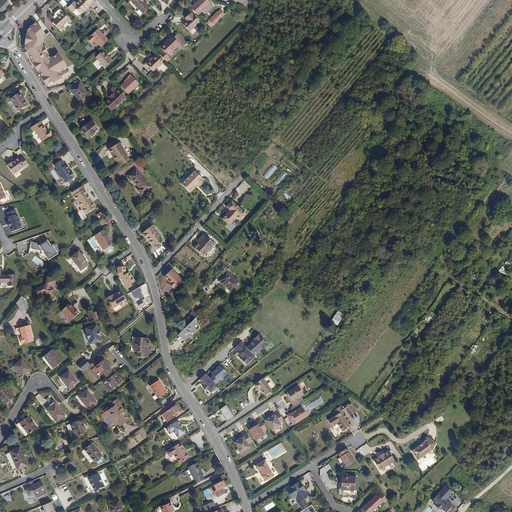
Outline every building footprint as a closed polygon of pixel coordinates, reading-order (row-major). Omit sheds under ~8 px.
[(9,0),(0,0),(0,9),(2,11),(12,2),(9,0)] [(90,3),(87,0),(80,0),(76,4),(75,3),(74,2),(68,7),(72,12),(76,9),(80,14),(88,7),(87,6),(88,5),(90,3)] [(130,0),(133,3),(132,4),(136,8),(137,7),(142,13),(149,7),(141,0),(130,0)] [(207,0),(199,0),(191,8),(197,15),(206,7),(210,3),(207,0)] [(52,22),(59,29),(70,19),(63,12),(52,22)] [(211,28),(222,17),(218,12),(206,23),(211,28)] [(191,13),(186,17),(188,19),(186,21),(182,24),(189,31),(199,22),(191,13)] [(46,35),(35,22),(26,29),(24,50),(45,86),(69,71),(67,67),(58,52),(51,56),(42,45),(43,39),(46,35)] [(101,47),(108,40),(98,29),(87,39),(91,43),(94,40),(97,44),(101,47)] [(183,46),(186,43),(182,38),(182,39),(177,34),(173,37),(172,36),(168,40),(169,41),(165,44),(161,48),(162,50),(158,53),(166,62),(171,58),(168,55),(180,44),(183,46)] [(95,57),(105,68),(112,61),(106,54),(105,55),(102,51),(95,57)] [(149,59),(145,63),(153,71),(158,66),(159,67),(163,63),(155,56),(150,60),(149,59)] [(139,84),(130,75),(127,78),(128,79),(120,86),(128,94),(139,84)] [(79,83),(74,86),(71,89),(70,90),(79,100),(87,93),(79,83)] [(111,111),(126,97),(119,89),(115,93),(113,94),(112,93),(109,97),(109,98),(104,102),(111,111)] [(28,105),(24,98),(23,99),(22,97),(19,93),(10,99),(18,111),(28,105)] [(41,141),(45,139),(39,130),(43,127),(42,125),(41,125),(39,121),(29,128),(32,132),(34,131),(41,141)] [(81,129),(88,138),(98,129),(91,121),(81,129)] [(39,130),(45,139),(50,136),(51,135),(48,130),(46,131),(43,127),(39,130)] [(118,160),(121,165),(130,159),(127,154),(127,153),(120,142),(109,148),(114,155),(113,155),(117,161),(118,160)] [(23,155),(8,165),(14,175),(29,165),(23,155)] [(61,160),(54,165),(57,170),(56,171),(60,177),(62,177),(65,182),(66,181),(71,182),(72,178),(74,176),(71,170),(70,171),(66,164),(65,165),(61,160)] [(151,187),(136,170),(129,176),(139,188),(137,189),(142,195),(151,187)] [(274,182),(278,185),(287,173),(283,170),(274,182)] [(199,185),(204,180),(195,171),(182,184),(190,192),(196,186),(198,184),(199,185)] [(82,186),(72,193),(85,214),(96,206),(85,189),(84,190),(82,186)] [(246,214),(231,200),(225,207),(230,211),(222,219),(229,225),(235,217),(240,221),(246,214)] [(11,227),(13,232),(24,228),(18,213),(7,217),(9,222),(8,222),(10,227),(11,227)] [(162,240),(151,227),(143,234),(145,235),(144,236),(147,239),(148,239),(154,246),(162,240)] [(105,249),(112,245),(112,244),(106,234),(105,234),(103,230),(94,235),(103,250),(105,249)] [(215,243),(203,233),(197,240),(198,242),(194,246),(203,255),(215,243)] [(50,259),(58,253),(53,244),(52,245),(48,240),(41,245),(44,250),(50,259)] [(114,248),(112,245),(105,249),(106,252),(109,253),(113,250),(114,248)] [(88,264),(78,251),(70,257),(80,271),(88,264)] [(32,260),(40,265),(42,261),(34,257),(32,260)] [(125,274),(125,267),(117,267),(117,273),(127,288),(132,286),(131,284),(135,281),(129,272),(125,274)] [(218,281),(230,291),(239,282),(227,271),(228,270),(226,267),(221,272),(224,274),(218,281)] [(183,280),(172,269),(163,277),(169,282),(167,283),(174,289),(183,280)] [(0,285),(7,287),(7,290),(14,290),(15,279),(8,278),(8,279),(0,279),(1,271),(0,271),(0,285)] [(42,285),(34,289),(38,296),(43,293),(46,294),(50,300),(55,297),(52,291),(53,291),(51,288),(42,285)] [(139,287),(129,293),(139,309),(147,305),(143,299),(144,298),(140,291),(141,291),(139,287)] [(126,300),(121,292),(112,297),(111,296),(107,299),(110,305),(109,305),(109,307),(110,309),(112,309),(126,300)] [(23,311),(30,307),(22,296),(16,303),(23,311)] [(314,300),(322,305),(324,302),(316,297),(314,300)] [(67,304),(59,312),(68,321),(76,313),(67,304)] [(98,311),(91,313),(93,320),(100,318),(98,311)] [(334,319),(338,323),(343,315),(338,311),(333,319),(334,319)] [(29,325),(20,328),(22,337),(20,338),(21,343),(24,342),(24,343),(33,341),(29,325)] [(97,330),(96,325),(85,328),(86,333),(85,333),(87,339),(88,339),(89,344),(100,341),(99,336),(100,336),(98,330),(97,330)] [(254,356),(268,345),(259,334),(254,338),(255,340),(247,347),(254,356)] [(148,352),(149,347),(149,343),(146,343),(146,338),(135,337),(134,351),(138,352),(137,357),(148,357),(148,352)] [(254,356),(247,347),(242,341),(234,349),(242,358),(241,359),(247,365),(256,358),(254,356)] [(313,351),(310,349),(305,357),(309,359),(313,351)] [(62,362),(52,350),(43,357),(53,368),(62,362)] [(266,350),(259,355),(262,359),(269,354),(266,350)] [(30,369),(22,359),(14,366),(22,376),(30,369)] [(90,364),(85,359),(78,365),(82,370),(90,364)] [(118,385),(120,383),(122,381),(115,373),(114,374),(109,368),(110,368),(104,359),(96,366),(102,374),(103,373),(108,379),(107,380),(114,388),(118,385)] [(228,374),(221,365),(211,373),(213,375),(210,378),(206,374),(200,380),(204,385),(204,391),(209,391),(211,394),(219,387),(216,384),(228,374)] [(77,381),(69,371),(60,378),(68,388),(77,381)] [(266,397),(274,391),(264,377),(254,385),(259,390),(260,389),(266,397)] [(167,392),(159,380),(150,386),(158,398),(167,392)] [(299,385),(288,391),(285,394),(293,407),(304,401),(302,397),(305,395),(299,385)] [(13,397),(5,387),(0,390),(0,397),(5,404),(13,397)] [(96,403),(87,390),(79,397),(88,409),(96,403)] [(117,400),(111,404),(113,407),(109,410),(119,425),(129,419),(118,405),(120,404),(117,400)] [(343,406),(343,407),(344,408),(347,413),(353,409),(349,402),(343,406)] [(65,415),(55,403),(47,410),(56,422),(65,415)] [(179,409),(176,405),(162,415),(167,422),(173,417),(171,415),(179,409)] [(235,416),(226,405),(219,410),(228,422),(235,416)] [(298,424),(309,416),(303,406),(291,413),(291,412),(286,415),(291,422),(295,420),(298,424)] [(337,424),(341,431),(351,425),(342,412),(343,411),(342,410),(341,408),(340,406),(334,410),(336,415),(327,421),(331,427),(337,424)] [(284,420),(279,413),(276,415),(275,414),(272,413),(266,417),(265,420),(273,432),(284,426),(281,422),(284,420)] [(37,427),(29,417),(20,423),(29,434),(37,427)] [(87,432),(81,419),(70,424),(76,436),(87,432)] [(186,433),(177,419),(176,420),(165,428),(169,433),(173,431),(178,439),(186,433)] [(268,430),(261,420),(250,426),(249,430),(256,441),(266,436),(264,431),(268,430)] [(148,435),(151,439),(158,434),(155,430),(148,435)] [(251,448),(250,445),(253,442),(247,432),(242,435),(235,440),(234,442),(241,454),(251,448)] [(411,451),(418,460),(431,451),(435,443),(425,438),(423,443),(422,444),(422,445),(419,447),(419,446),(411,451)] [(91,444),(89,446),(84,449),(94,461),(102,455),(92,443),(91,444)] [(185,450),(180,443),(166,452),(169,456),(173,454),(179,463),(188,458),(184,451),(185,450)] [(28,465),(20,447),(10,451),(18,470),(28,465)] [(345,467),(355,461),(347,448),(337,454),(345,467)] [(379,469),(394,460),(388,450),(383,454),(382,453),(378,456),(373,460),(379,469)] [(259,477),(262,481),(263,483),(271,477),(270,476),(265,468),(266,467),(262,462),(253,468),(257,473),(260,476),(259,477)] [(197,483),(204,479),(202,475),(203,474),(201,470),(200,470),(196,463),(188,467),(194,479),(195,478),(197,483)] [(99,473),(88,477),(90,481),(90,482),(92,487),(93,487),(95,491),(105,486),(99,473)] [(354,490),(354,489),(354,478),(354,477),(341,476),(341,489),(354,490)] [(47,492),(41,481),(31,487),(37,498),(47,492)] [(225,486),(223,481),(214,486),(216,491),(214,492),(216,496),(224,492),(221,488),(225,486)] [(296,496),(299,501),(304,498),(308,495),(305,490),(300,482),(299,481),(290,487),(291,488),(287,490),(293,498),(296,496)] [(451,493),(446,488),(434,502),(437,504),(434,505),(442,511),(444,509),(446,511),(448,511),(453,507),(445,500),(451,493)] [(378,495),(384,502),(385,503),(388,500),(382,491),(378,495)] [(377,495),(366,505),(372,511),(373,511),(384,502),(378,495),(377,495)] [(299,501),(299,503),(303,510),(301,511),(317,511),(312,505),(310,507),(304,498),(299,501)] [(122,511),(119,500),(109,504),(111,511),(122,511)] [(56,511),(52,502),(43,506),(45,511),(56,511)] [(206,511),(216,508),(214,502),(203,506),(206,511)]
